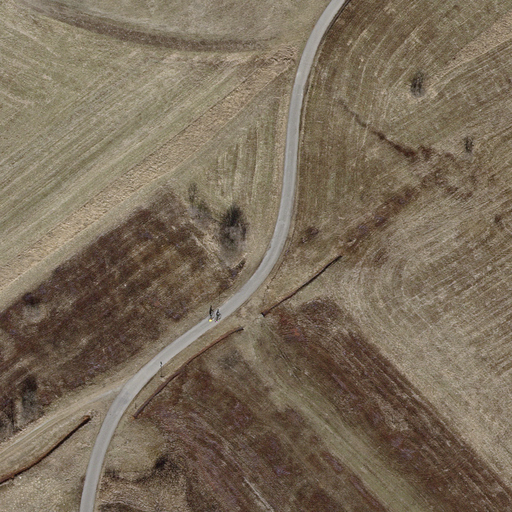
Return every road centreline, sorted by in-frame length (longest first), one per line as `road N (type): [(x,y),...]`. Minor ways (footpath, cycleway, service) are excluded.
road 1 (track): [(87,511),(105,433),(127,393),(250,289),(275,249),(300,78),(318,29),(340,0)]
road 2 (track): [(0,459),(65,413),(127,393)]
